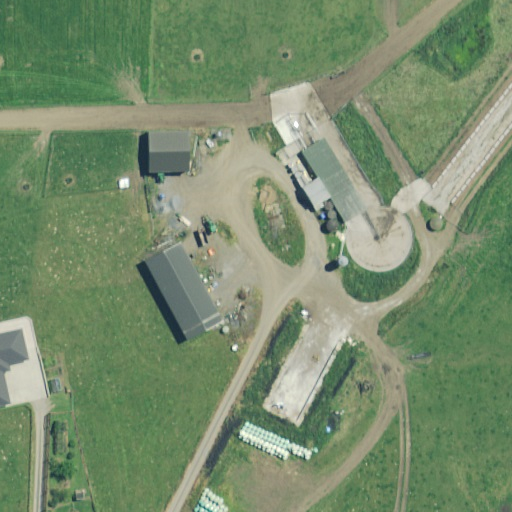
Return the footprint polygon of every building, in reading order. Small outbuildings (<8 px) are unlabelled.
[(318,125),(296,139),(283,147),(290,160),(287,162),(316,211),(323,207),(331,220),(341,214),(347,224),(370,211),(318,125)] [(187,172),(188,133),(149,133),(149,172),(187,172)] [(446,225),(446,222),(446,219),(445,216),(443,214),(440,213),(437,212),(434,213),(432,214),(429,216),(428,218),(427,221),(428,224),(429,227),(431,229),(433,230),(436,231),(439,231),(442,229),(444,227),(446,225)] [(224,321),(182,242),(146,262),(188,341),(224,321)] [(29,361),(21,329),(0,334),(0,407),(11,405),(4,374),(12,372),(10,366),(29,361)]
